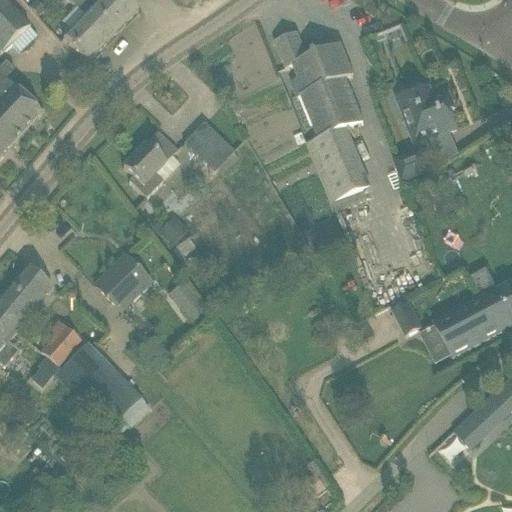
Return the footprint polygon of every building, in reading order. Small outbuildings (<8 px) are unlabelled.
[(0,0),(0,58),(11,48),(19,56),(37,40),(29,31),(29,30),(0,0)] [(87,65),(137,13),(124,0),(64,0),(85,19),(63,42),(87,65)] [(297,36),(275,45),(282,63),(285,72),(293,69),(298,82),(290,85),(297,101),(301,99),(318,143),(363,126),(345,82),(353,79),(341,49),(307,62),(297,36)] [(0,125),(17,141),(40,116),(5,84),(0,89),(0,125)] [(456,132),(450,114),(455,112),(448,95),(433,101),(428,90),(405,100),(395,103),(413,149),(456,132)] [(237,103),(228,108),(234,118),(243,112),(237,103)] [(0,158),(17,141),(0,125),(0,158)] [(128,185),(147,202),(163,185),(156,178),(177,157),(156,136),(123,171),(132,180),(128,185)] [(204,166),(213,175),(234,155),(224,146),(204,166)] [(402,181),(434,168),(428,152),(396,165),(402,181)] [(159,234),(179,254),(196,238),(176,218),(159,234)] [(150,284),(125,260),(95,290),(120,314),(150,284)] [(0,301),(0,322),(16,336),(53,291),(26,270),(0,301)] [(486,300),(480,303),(499,338),(511,330),(511,286),(498,294),(491,282),(480,288),(486,300)] [(205,313),(184,285),(167,298),(189,326),(205,313)] [(453,363),(499,338),(480,303),(434,328),(453,363)] [(422,331),(407,305),(391,314),(406,340),(422,331)] [(3,351),(16,336),(0,322),(0,367),(4,371),(13,360),(3,351)] [(56,370),(78,345),(61,332),(40,357),(56,370)] [(111,376),(85,350),(54,381),(80,406),(111,376)] [(47,364),(31,384),(41,393),(58,373),(47,364)] [(456,476),(511,420),(511,377),(434,453),(456,476)]
